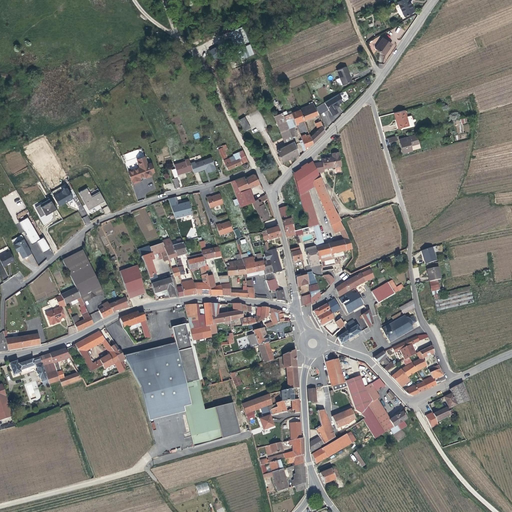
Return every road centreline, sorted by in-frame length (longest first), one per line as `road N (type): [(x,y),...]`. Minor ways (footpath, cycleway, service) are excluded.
road 1 (residential): [(0,327),(5,298),(94,222),(257,169),(269,193)]
road 2 (residential): [(296,308),(215,297),(138,304),(60,343),(0,356)]
road 3 (unclassified): [(425,326),(410,233),(367,95)]
road 4 (track): [(257,169),(198,59),(133,0)]
road 5 (track): [(137,469),(0,505)]
road 6 (track): [(410,400),(455,471),(496,511)]
road 7 (tertiary): [(367,95),(269,193)]
road 8 (tertiary): [(316,483),(303,386),(310,353)]
road 9 (unknown): [(400,197),(342,208),(311,151)]
